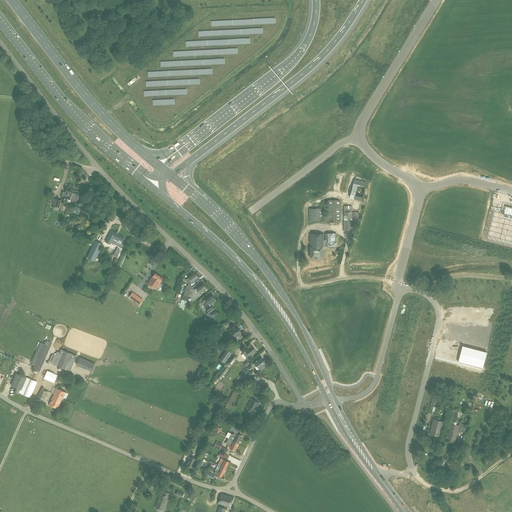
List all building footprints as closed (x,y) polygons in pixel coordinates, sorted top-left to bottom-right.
[(408,72),(398,112),(411,115),(399,162),(442,173),(456,169),(476,88),(421,74),(421,75),(408,72)] [(511,77),(491,75),(475,134),(499,140),(497,149),(511,153),(511,150),(511,77)] [(62,196),(69,199),(73,190),(67,187),(65,193),(63,192),(62,196)] [(69,199),(76,202),(78,197),(78,196),(79,192),(73,190),(69,199)] [(447,201),(440,203),(443,215),(445,214),(441,229),(481,238),(487,212),(466,207),(463,196),(456,198),(456,199),(454,200),(453,198),(449,199),(450,201),(447,201)] [(61,200),(57,199),(55,209),(59,210),(59,207),(61,208),(63,202),(61,202),(61,200)] [(340,218),(341,201),(330,201),(330,218),(340,218)] [(285,202),(273,211),(312,266),(344,260),(306,206),(294,214),(285,202)] [(66,215),(69,217),(71,213),(72,214),(74,209),(70,207),(70,205),(69,205),(66,213),(67,213),(66,215)] [(494,210),(487,240),(511,246),(511,207),(505,206),(504,212),(494,210)] [(113,241),(118,244),(120,241),(122,242),(125,238),(111,231),(107,238),(113,241)] [(102,244),(95,241),(87,257),(95,261),(102,244)] [(116,257),(118,258),(121,252),(124,246),(121,244),(118,250),(117,250),(114,255),(116,257)] [(125,256),(122,254),(116,267),(119,268),(125,256)] [(190,288),(192,286),(190,284),(198,277),(194,272),(188,277),(188,278),(186,280),(189,284),(186,286),(184,295),(183,295),(182,299),(187,301),(189,295),(190,288)] [(147,284),(155,290),(160,282),(161,282),(163,278),(155,273),(153,277),(147,284)] [(194,289),(192,286),(190,288),(189,295),(192,296),(195,299),(201,294),(200,293),(207,288),(203,283),(194,289)] [(129,297),(139,305),(143,300),(132,292),(129,297)] [(203,303),(202,304),(205,308),(210,304),(216,300),(212,294),(202,302),(203,303)] [(210,304),(205,308),(208,312),(208,311),(212,316),(217,313),(210,304)] [(492,332),(496,316),(472,310),(467,326),(492,332)] [(487,348),(492,332),(467,326),(463,342),(487,348)] [(227,335),(230,339),(231,338),(232,339),(234,337),(235,338),(239,335),(239,334),(241,332),(237,327),(227,335)] [(208,338),(212,343),(223,336),(222,335),(218,330),(211,335),(211,336),(208,338)] [(218,343),(220,346),(224,344),(229,339),(226,335),(221,340),(219,341),(220,342),(218,343)] [(32,369),(39,372),(50,346),(43,343),(32,369)] [(242,353),(246,358),(249,355),(249,356),(256,351),(251,346),(245,351),(242,353)] [(486,352),(462,346),(458,361),(482,368),(486,352)] [(52,363),(70,372),(77,356),(61,349),(59,352),(57,351),(55,356),(52,363)] [(219,359),(224,363),(231,353),(226,349),(219,359)] [(225,365),(227,367),(229,364),(231,365),(237,357),(233,354),(227,362),(225,365)] [(91,371),(94,363),(80,357),(76,365),(91,371)] [(254,362),(254,363),(252,364),(255,367),(257,366),(258,368),(265,363),(265,362),(264,360),(263,360),(261,357),(254,362)] [(243,372),(248,374),(249,371),(247,370),(248,369),(248,370),(253,367),(250,363),(246,366),(245,367),(244,370),(243,371),(243,372)] [(217,378),(220,380),(222,378),(221,377),(228,368),(226,367),(217,378)] [(44,378),(54,383),(57,375),(47,371),(44,378)] [(248,374),(243,372),(240,378),(244,380),(248,374)] [(19,392),(31,398),(37,382),(25,377),(19,392)] [(57,388),(49,405),(58,409),(65,392),(57,388)] [(38,396),(44,399),(48,392),(41,389),(38,396)] [(254,411),(257,413),(259,409),(257,408),(259,403),(252,399),(247,408),(254,412),(254,411)] [(450,423),(446,438),(455,440),(458,430),(464,432),(466,425),(459,423),(459,425),(456,425),(458,416),(459,412),(460,411),(458,411),(455,410),(454,410),(451,423),(450,423)] [(443,422),(433,419),(430,434),(439,436),(443,422)] [(215,425),(212,430),(219,433),(221,428),(219,427),(219,426),(215,425)] [(234,441),(238,443),(242,436),(237,434),(234,432),(233,435),(236,437),(234,441)] [(380,435),(376,434),(375,438),(378,438),(377,443),(382,445),(385,434),(381,432),(380,435)] [(222,444),(216,441),(214,447),(219,450),(222,444)] [(230,449),(234,451),(238,443),(234,441),(231,445),(228,444),(227,447),(230,448),(230,449)] [(186,465),(192,468),(196,459),(189,456),(188,459),(189,459),(186,465)] [(221,467),(225,469),(229,462),(224,460),(221,459),(220,462),(223,463),(221,467)] [(217,475),(221,477),(225,469),(221,467),(218,472),(215,470),(214,473),(217,474),(217,475)] [(419,487),(409,496),(412,500),(422,491),(419,487)] [(155,507),(163,510),(167,497),(169,497),(170,494),(164,492),(163,495),(160,494),(155,507)] [(218,503),(230,507),(233,498),(221,494),(218,503)]
